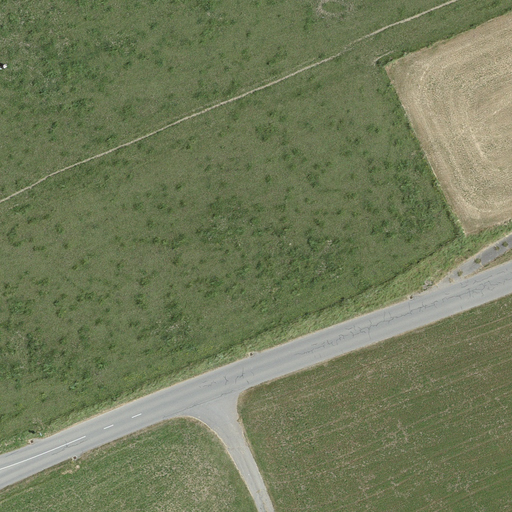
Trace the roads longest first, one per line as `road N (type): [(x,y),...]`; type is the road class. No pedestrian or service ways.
road 1 (tertiary): [(0,474),(511,272)]
road 2 (track): [(212,388),(269,511)]
